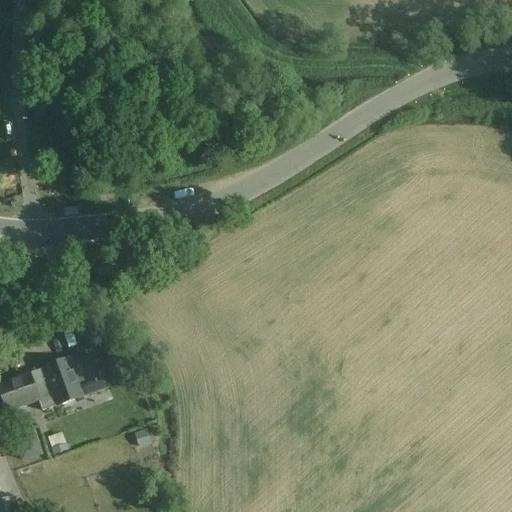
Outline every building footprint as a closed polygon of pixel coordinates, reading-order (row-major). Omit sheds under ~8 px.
[(80,318),(86,334),(87,334),(91,345),(109,339),(105,328),(103,328),(97,312),(80,318)] [(37,332),(18,339),(21,350),(41,344),(37,332)] [(113,344),(103,348),(109,364),(120,360),(113,344)] [(104,377),(95,351),(91,353),(91,354),(82,357),(82,356),(78,358),(88,384),(104,377)] [(30,376),(0,386),(0,389),(9,414),(40,403),(43,412),(57,407),(55,400),(82,390),(70,360),(43,371),(30,376)] [(145,431),(136,435),(140,448),(150,444),(145,431)] [(35,434),(16,439),(23,462),(42,456),(35,434)]
